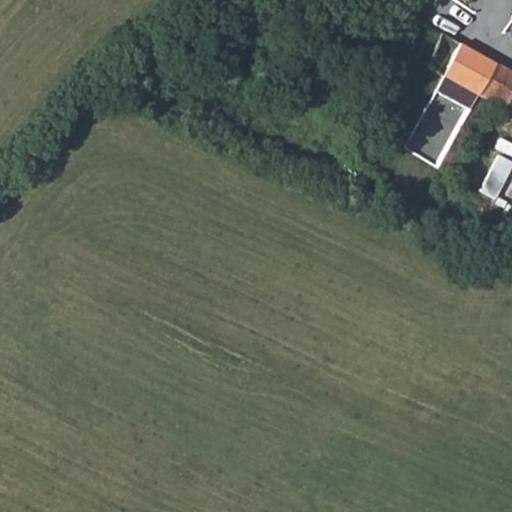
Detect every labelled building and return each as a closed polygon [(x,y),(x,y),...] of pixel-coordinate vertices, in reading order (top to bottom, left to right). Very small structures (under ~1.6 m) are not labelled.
[(439,34),(423,67),(441,77),(458,45),(439,34)] [(441,77),(434,92),(469,111),(477,97),(494,65),(458,45),(441,77)] [(511,74),(494,65),(477,97),(501,110),(511,84),(511,74)] [(511,84),(501,110),(511,115),(511,84)] [(445,152),(434,172),(462,180),(482,146),(480,143),(482,140),(477,137),(462,162),(445,152)] [(511,198),(511,185),(479,169),(473,179),(511,198)]
